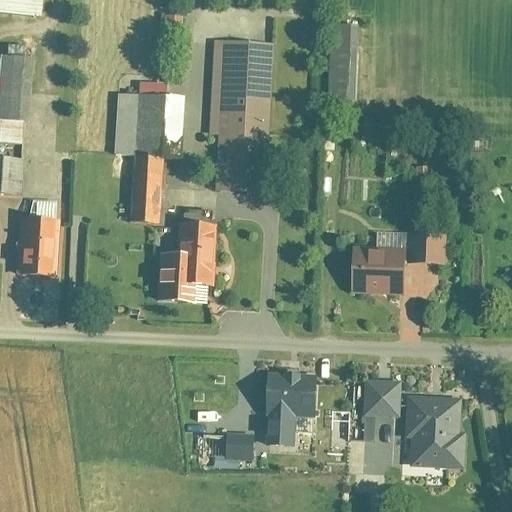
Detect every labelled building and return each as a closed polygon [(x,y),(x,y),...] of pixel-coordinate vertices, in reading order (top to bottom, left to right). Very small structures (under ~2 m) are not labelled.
[(0,0),(0,15),(36,16),(36,0),(0,0)] [(331,30),(330,105),(356,105),(357,30),(331,30)] [(200,145),(217,146),(214,191),(261,195),(271,55),(206,51),(200,145)] [(0,58),(0,123),(28,124),(28,59),(0,58)] [(151,228),(154,163),(175,164),(178,104),(158,103),(158,102),(115,100),(109,226),(151,228)] [(0,157),(0,197),(21,197),(19,157),(0,157)] [(11,223),(14,279),(55,276),(52,220),(11,223)] [(191,308),(192,276),(206,277),(206,242),(192,242),(193,224),(174,224),(174,255),(155,254),(154,307),(191,308)] [(433,266),(431,227),(374,230),(375,252),(404,250),(405,267),(433,266)] [(343,262),(343,295),(397,295),(397,262),(343,262)] [(273,374),(271,411),(277,412),(301,413),(315,414),(317,377),(273,374)] [(368,383),(368,417),(403,417),(403,383),(368,383)] [(410,397),(409,462),(466,463),(467,398),(410,397)] [(277,412),(275,444),(300,446),(301,413),(277,412)] [(260,435),(234,434),(233,457),(259,459),(260,435)]
